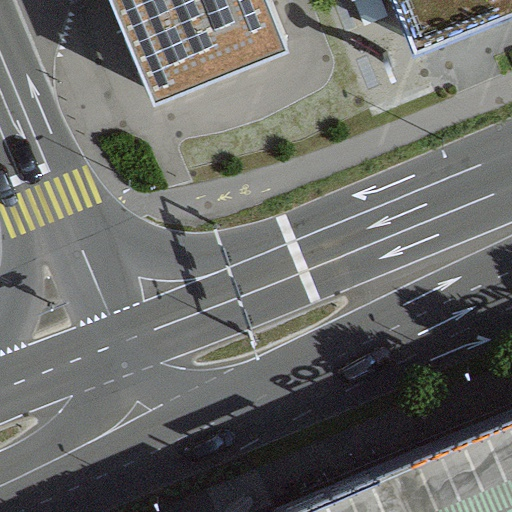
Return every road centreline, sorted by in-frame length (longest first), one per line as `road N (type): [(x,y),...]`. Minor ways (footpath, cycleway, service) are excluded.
road 1 (primary): [(511,182),(110,349)]
road 2 (primary): [(148,439),(511,284)]
road 3 (tertiary): [(0,88),(110,349)]
road 4 (primary): [(0,503),(148,439)]
road 5 (primary): [(110,349),(0,397)]
